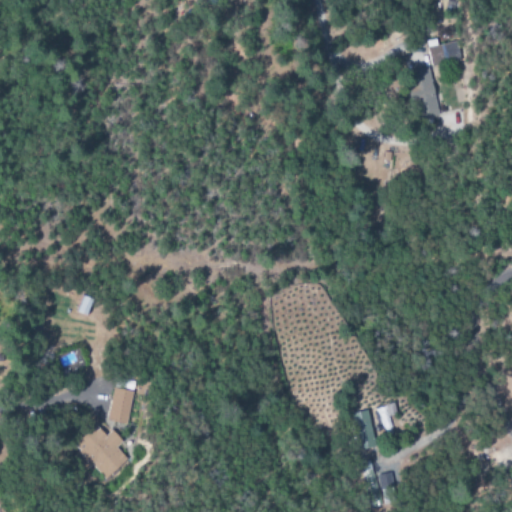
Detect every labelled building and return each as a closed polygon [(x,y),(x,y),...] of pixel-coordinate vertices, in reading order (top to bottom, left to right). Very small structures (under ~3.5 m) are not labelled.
[(455,42),(436,46),(434,39),(424,41),(430,66),(459,60),(455,42)] [(435,116),(430,67),(407,70),(413,119),(435,116)] [(76,313),(86,316),(92,300),(82,296),(76,313)] [(132,392),(112,388),(105,420),(125,424),(132,392)] [(375,446),(364,409),(348,414),(359,450),(375,446)] [(105,480),(127,460),(116,447),(122,442),(111,430),(105,436),(94,425),(73,444),(79,451),(70,459),(83,474),(92,465),(105,480)]
